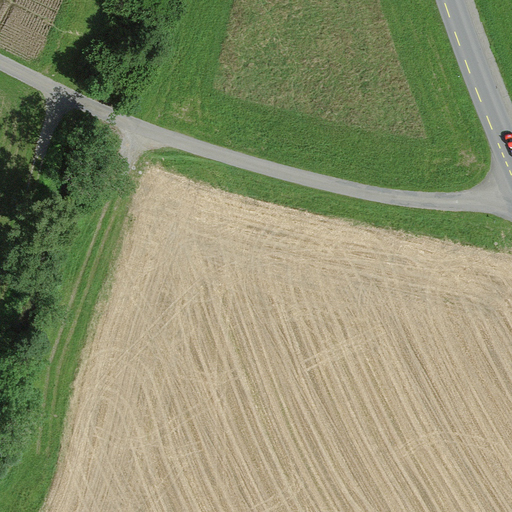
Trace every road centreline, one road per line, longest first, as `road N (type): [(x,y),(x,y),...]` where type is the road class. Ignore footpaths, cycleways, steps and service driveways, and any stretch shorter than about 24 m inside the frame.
road 1 (track): [(511,195),(410,202),(238,163),(0,63)]
road 2 (track): [(62,95),(0,294)]
road 3 (tertiary): [(453,0),(511,150)]
